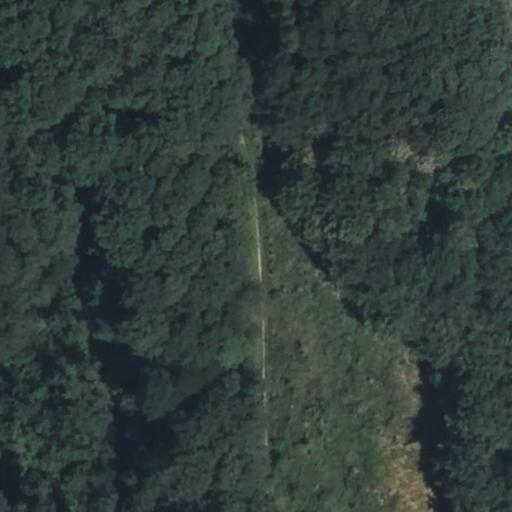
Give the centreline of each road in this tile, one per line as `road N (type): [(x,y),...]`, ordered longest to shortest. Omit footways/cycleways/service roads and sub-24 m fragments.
road 1 (track): [(209,0),(255,225),(267,511)]
road 2 (track): [(0,89),(39,151),(72,248),(125,511)]
